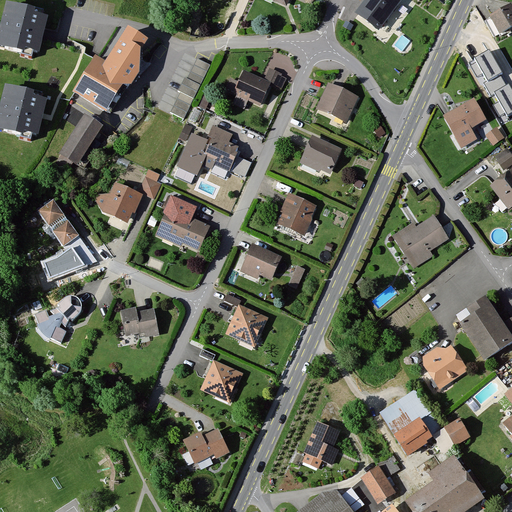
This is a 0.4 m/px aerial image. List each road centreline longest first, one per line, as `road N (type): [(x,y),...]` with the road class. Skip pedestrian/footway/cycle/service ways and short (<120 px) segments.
road 1 (tertiary): [(236,511),(401,143)]
road 2 (residential): [(150,407),(319,45)]
road 3 (residential): [(319,45),(179,46),(157,31),(67,14)]
road 4 (residential): [(401,143),(497,269)]
road 5 (tertiary): [(407,130),(466,0)]
road 6 (residential): [(319,45),(350,60),(407,130)]
